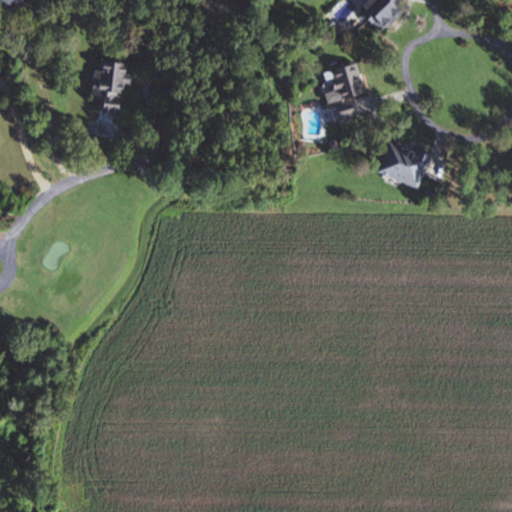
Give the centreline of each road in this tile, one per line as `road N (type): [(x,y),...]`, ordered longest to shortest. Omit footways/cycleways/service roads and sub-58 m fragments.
road 1 (residential): [(225,0),(147,166),(78,179),(47,194),(0,251)]
road 2 (residential): [(474,128),(444,127),(421,108),(409,75),(416,50),(469,37),(497,53),(505,98),(474,128)]
